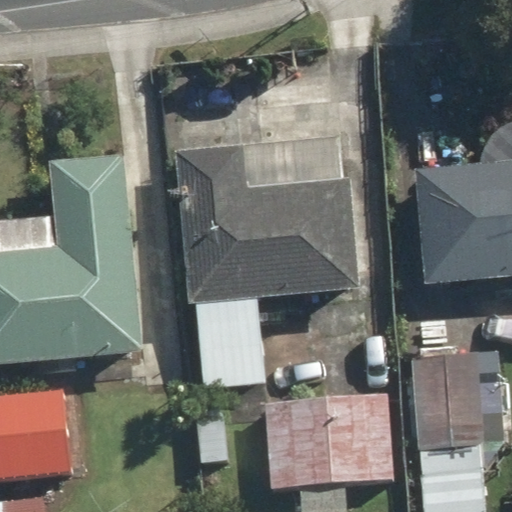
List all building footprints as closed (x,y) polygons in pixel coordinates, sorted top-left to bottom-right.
[(275,385),(269,301),(315,298),(373,294),(366,179),(354,180),(351,138),(188,148),(198,306),(210,305),(215,389),(275,385)] [(62,163),(71,249),(0,256),(0,367),(96,357),(154,350),(133,156),(62,163)] [(511,159),(429,163),(433,280),(511,276),(511,159)] [(499,511),(486,354),(417,359),(428,511),(499,511)] [(75,387),(0,394),(0,479),(84,471),(75,387)] [(358,511),(358,481),(402,480),(399,395),(267,400),(270,485),(309,483),(310,511),(358,511)] [(237,414),(197,415),(198,467),(239,467),(237,414)] [(54,511),(52,488),(0,493),(0,511),(54,511)]
